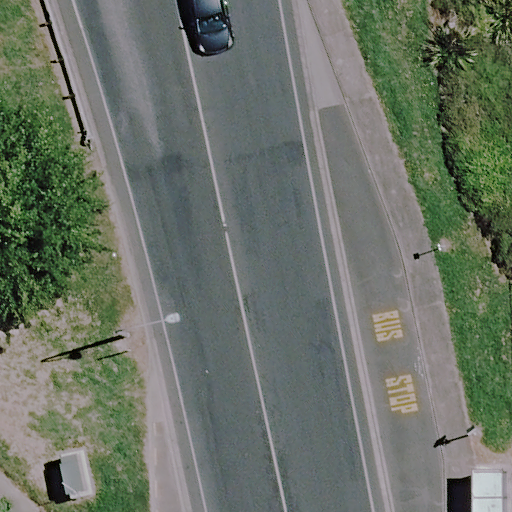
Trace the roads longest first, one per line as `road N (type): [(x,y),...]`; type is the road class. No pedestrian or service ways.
road 1 (secondary): [(295,511),(240,241)]
road 2 (secondary): [(240,241),(146,0)]
road 3 (secondary): [(206,0),(240,241)]
